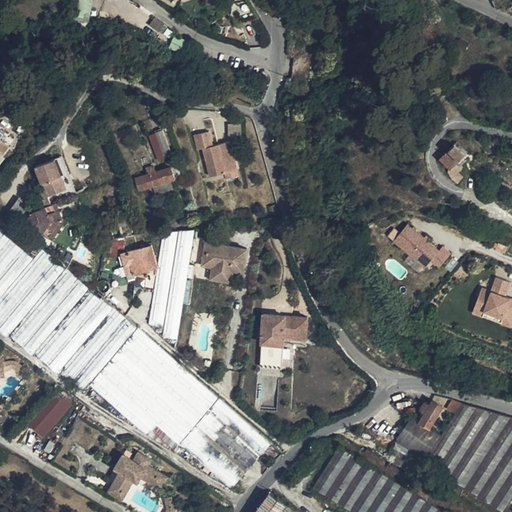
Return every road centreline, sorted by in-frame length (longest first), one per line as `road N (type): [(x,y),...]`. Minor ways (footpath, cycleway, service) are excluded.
road 1 (residential): [(393,379),(352,354),(332,321),(282,202),(263,114)]
road 2 (unknown): [(0,340),(241,507)]
road 3 (residential): [(0,37),(151,92),(263,114)]
road 4 (residential): [(238,511),(290,453),(356,418),(393,379)]
road 5 (unknown): [(109,75),(4,189)]
road 6 (residential): [(277,61),(196,37),(141,0)]
road 7 (unknown): [(118,511),(0,433)]
road 8 (residential): [(393,379),(511,408)]
